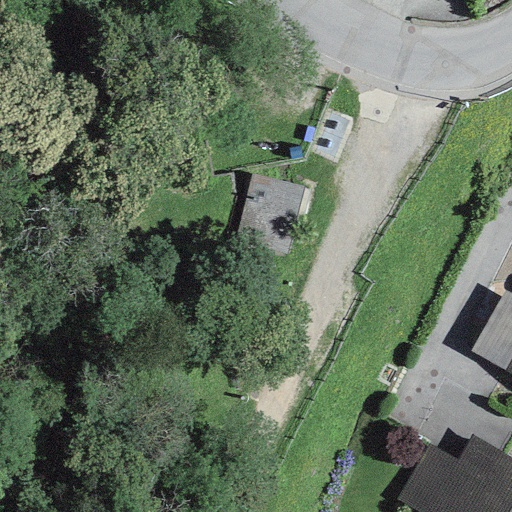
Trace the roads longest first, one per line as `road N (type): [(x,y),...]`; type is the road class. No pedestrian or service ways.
road 1 (track): [(419,61),(223,511)]
road 2 (residential): [(511,48),(419,61),(331,25),(295,0)]
road 3 (unknown): [(511,230),(457,353)]
